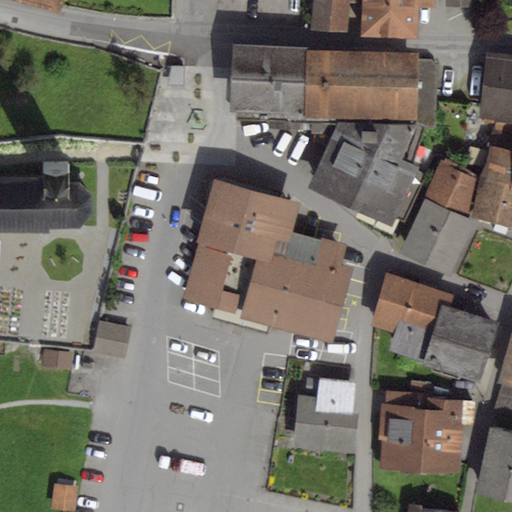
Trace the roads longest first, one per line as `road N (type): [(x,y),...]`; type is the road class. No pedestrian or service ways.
road 1 (residential): [(219,140),(183,180),(121,511)]
road 2 (unclassified): [(511,303),(412,266),(219,140)]
road 3 (residential): [(201,36),(511,46)]
road 4 (residential): [(0,6),(97,29),(201,36)]
